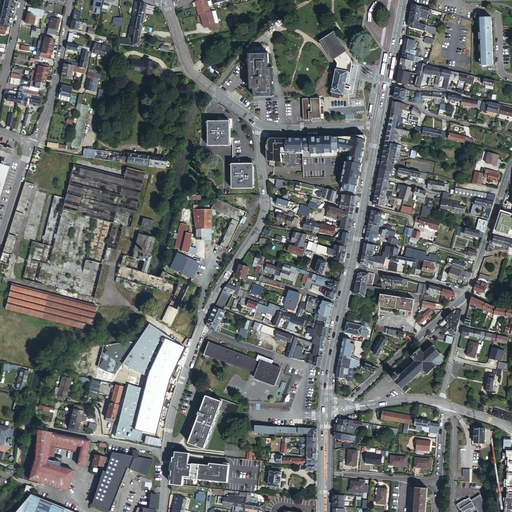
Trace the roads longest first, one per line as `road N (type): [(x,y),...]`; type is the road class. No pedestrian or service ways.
road 1 (residential): [(294,414),(306,367),(197,328)]
road 2 (tertiary): [(467,293),(346,403)]
road 3 (residential): [(197,328),(264,205)]
road 4 (tertiary): [(511,164),(467,293)]
road 5 (residential): [(36,425),(166,452)]
road 6 (residential): [(166,452),(165,424),(197,328)]
road 7 (residential): [(65,29),(51,96),(27,146)]
